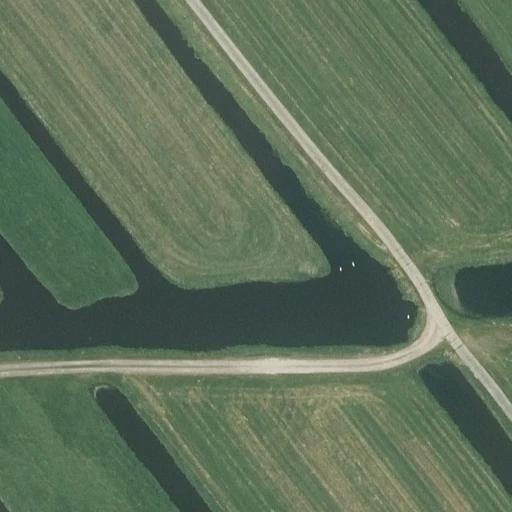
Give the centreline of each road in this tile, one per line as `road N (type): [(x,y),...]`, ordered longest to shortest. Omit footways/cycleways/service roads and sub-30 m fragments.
road 1 (track): [(199,0),(391,243),(511,419)]
road 2 (track): [(442,324),(426,347),(396,361),(0,372)]
